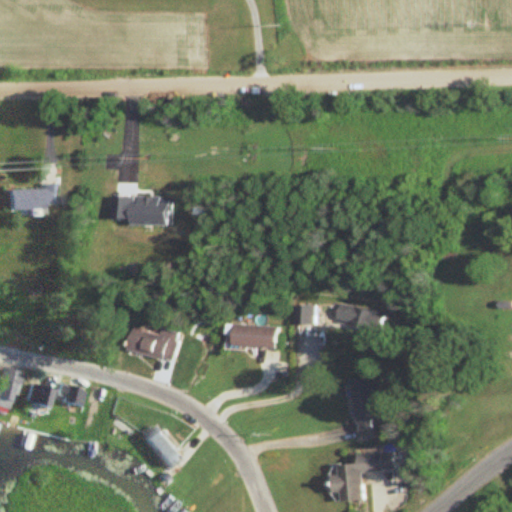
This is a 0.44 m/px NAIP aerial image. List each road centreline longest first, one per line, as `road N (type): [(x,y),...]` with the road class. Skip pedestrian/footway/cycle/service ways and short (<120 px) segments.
road 1 (residential): [(511,78),(0,92)]
road 2 (residential): [(0,352),(166,393),(202,412),(244,456),(262,511)]
